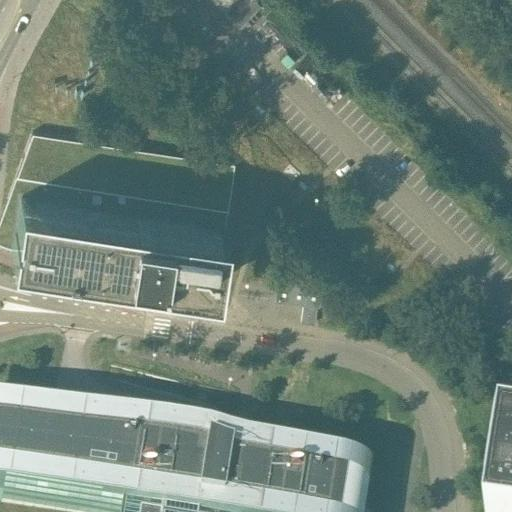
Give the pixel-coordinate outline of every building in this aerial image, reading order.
[(32,130),(0,222),(0,238),(2,240),(4,241),(8,242),(12,244),(11,247),(51,253),(54,253),(89,259),(143,267),(170,271),(216,278),(218,278),(226,223),(224,223),(234,161),(180,153),(131,145),(80,137),(32,130)] [(314,322),(316,312),(317,306),(318,306),(323,269),(281,263),(276,297),(303,302),(301,320),(314,322)] [(506,377),(506,376),(499,370),(496,373),(502,380),(506,377)] [(352,511),(353,509),(359,510),(364,479),(357,478),(358,477),(217,455),(192,451),(168,448),(0,420),(0,503),(55,511),(352,511)] [(511,511),(511,439),(503,438),(492,511),(511,511)]
